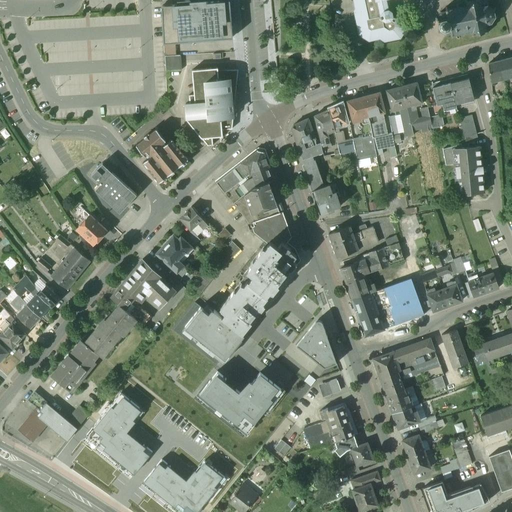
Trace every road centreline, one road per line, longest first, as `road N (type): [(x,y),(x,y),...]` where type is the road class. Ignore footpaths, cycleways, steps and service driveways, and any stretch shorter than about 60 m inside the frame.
road 1 (residential): [(166,211),(0,410)]
road 2 (residential): [(511,41),(315,97),(267,121)]
road 3 (residential): [(354,356),(267,121)]
road 4 (unclassified): [(166,211),(107,139),(37,124),(0,54)]
road 5 (residential): [(354,356),(511,294)]
road 6 (residential): [(411,511),(354,356)]
road 7 (residential): [(267,121),(166,211)]
road 8 (unclassified): [(267,121),(258,105),(248,0)]
